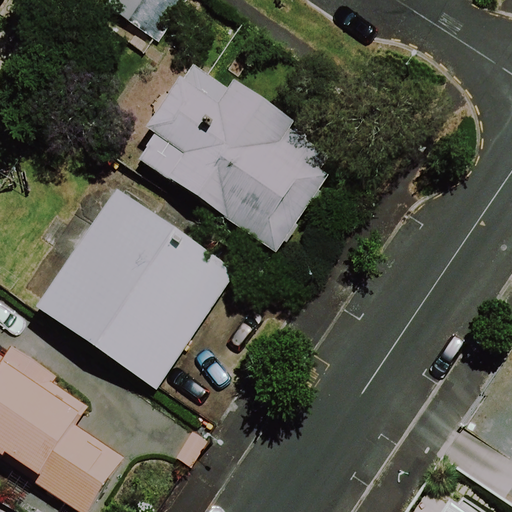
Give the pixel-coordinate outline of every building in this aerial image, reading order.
[(0,0),(0,57),(40,0),(0,0)] [(286,126),(185,64),(124,163),(277,257),(322,184),(271,152),(286,126)] [(233,278),(115,197),(34,315),(152,397),(233,278)] [(511,511),(511,344),(430,462),(503,511),(511,511)] [(87,411),(0,352),(0,463),(71,511),(90,511),(123,464),(73,431),(87,411)]
